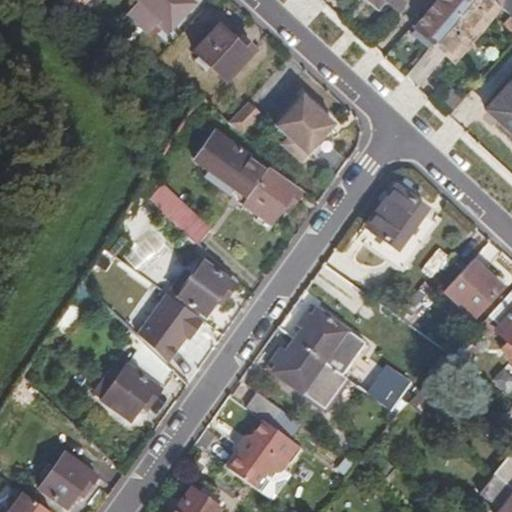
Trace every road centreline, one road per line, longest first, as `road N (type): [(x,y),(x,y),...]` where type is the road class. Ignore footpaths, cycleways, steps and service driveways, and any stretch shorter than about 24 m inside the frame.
road 1 (residential): [(118,511),(395,130)]
road 2 (residential): [(395,130),(255,0)]
road 3 (residential): [(511,234),(395,130)]
